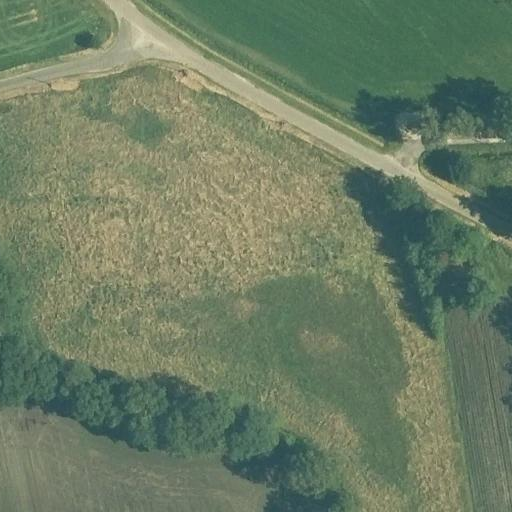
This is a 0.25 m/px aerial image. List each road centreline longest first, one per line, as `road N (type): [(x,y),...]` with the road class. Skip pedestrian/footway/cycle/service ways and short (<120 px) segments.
road 1 (residential): [(511,217),(152,24)]
road 2 (residential): [(152,24),(0,67)]
